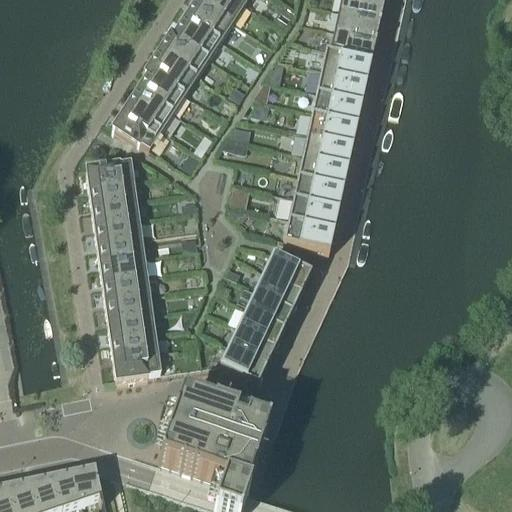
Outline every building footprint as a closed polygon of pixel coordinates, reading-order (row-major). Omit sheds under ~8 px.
[(291,256),(281,254),(285,233),(290,212),(295,190),(299,169),(304,148),(309,126),(313,105),(318,84),(323,62),(326,63),(331,43),(335,23),(340,4),(340,0),(252,0),(241,16),(230,35),(218,54),(205,71),(193,89),(181,107),(169,125),(157,143),(145,162),(129,151),(115,175),(128,174),(131,194),(133,213),(136,232),(139,251),(141,270),(144,289),(147,308),(150,327),(152,346),(155,365),(158,386),(188,382),(216,378),(217,378),(226,358),(235,340),(244,321),(252,303),(261,284),(270,265),(284,271),(291,256)] [(194,10),(194,11),(230,35),(234,29),(242,18),(215,0),(201,0),(196,9),(195,11),(194,10)] [(215,0),(242,18),(253,0),(215,0)] [(381,13),(383,0),(340,0),(340,4),(381,13)] [(377,33),(381,13),(340,4),(335,23),(377,33)] [(230,35),(194,11),(193,13),(183,29),(182,30),(218,54),(230,35)] [(372,52),(377,33),(335,23),(331,43),(372,52)] [(168,44),(167,45),(207,71),(218,54),(182,30),(181,31),(171,46),(170,46),(170,45),(168,44)] [(331,43),(326,63),(368,72),(372,52),(331,43)] [(156,63),(155,64),(195,90),(207,71),(167,45),(167,46),(160,57),(156,63)] [(318,84),(363,94),(368,72),(326,63),(323,62),(318,84)] [(144,81),(143,82),(182,108),(195,90),(155,64),(154,65),(155,65),(145,79),(144,81)] [(135,101),(134,102),(171,126),(182,108),(143,82),(142,83),(144,85),(146,85),(136,99),(135,101)] [(359,115),(363,94),(318,84),(313,105),(359,115)] [(123,119),(123,120),(159,144),(171,126),(134,102),(134,103),(124,119),(123,119)] [(354,136),(359,115),(313,105),(309,126),(354,136)] [(111,137),(110,139),(112,141),(112,140),(112,141),(116,143),(131,153),(135,155),(135,156),(137,157),(146,163),(159,144),(123,120),(122,121),(113,135),(111,137)] [(350,158),(354,136),(309,126),(304,148),(350,158)] [(345,179),(350,158),(304,148),(299,169),(345,179)] [(340,200),(345,179),(299,169),(295,190),(340,200)] [(131,194),(128,174),(115,175),(84,180),(87,200),(131,194)] [(336,222),(340,200),(295,190),(290,212),(336,222)] [(133,213),(131,194),(87,200),(90,219),(133,213)] [(331,243),(336,222),(290,212),(285,233),(331,243)] [(136,232),(133,213),(90,219),(92,238),(136,232)] [(139,251),(136,232),(92,238),(95,257),(139,251)] [(326,264),(331,243),(285,233),(281,254),(291,256),(326,264)] [(141,270),(139,251),(95,257),(98,276),(141,270)] [(299,303),(309,283),(284,271),(270,265),(261,284),(299,303)] [(144,289),(141,270),(98,276),(100,295),(144,289)] [(299,303),(261,284),(252,303),(291,321),(299,303)] [(147,308),(144,289),(100,295),(103,314),(147,308)] [(291,321),(252,303),(244,321),(282,339),(291,321)] [(150,327),(147,308),(103,314),(106,333),(150,327)] [(282,339),(244,321),(235,340),(273,358),(282,339)] [(152,346),(150,327),(106,333),(108,352),(152,346)] [(264,376),(273,358),(235,340),(226,358),(227,358),(264,376)] [(155,365),(152,346),(108,352),(111,371),(155,365)] [(227,358),(217,378),(227,383),(256,396),(265,377),(264,376),(227,358)] [(158,386),(155,365),(111,371),(114,392),(158,386)] [(258,458),(265,438),(234,427),(234,426),(210,418),(210,419),(178,408),(172,427),(171,426),(162,453),(156,472),(220,494),(217,504),(213,511),(242,511),(247,500),(244,499),(250,482),(251,482),(252,479),(251,479),(258,461),(259,458),(258,458)] [(0,511),(100,511),(95,487),(84,480),(0,497),(0,511)]
